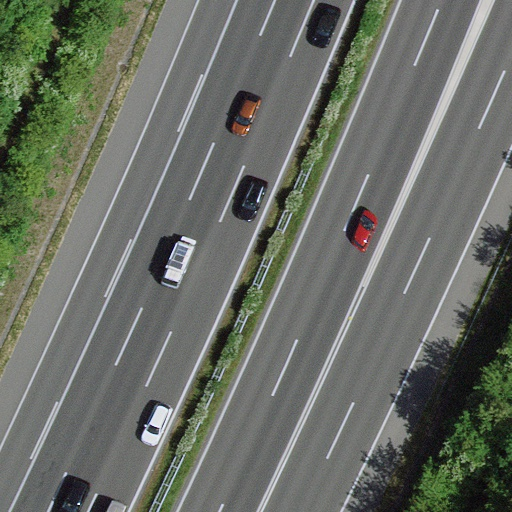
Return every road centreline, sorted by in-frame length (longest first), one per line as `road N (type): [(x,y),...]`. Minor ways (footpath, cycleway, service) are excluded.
road 1 (motorway): [(296,0),(69,511)]
road 2 (motorway): [(235,511),(445,0)]
road 3 (motorway): [(263,511),(362,374),(511,52)]
